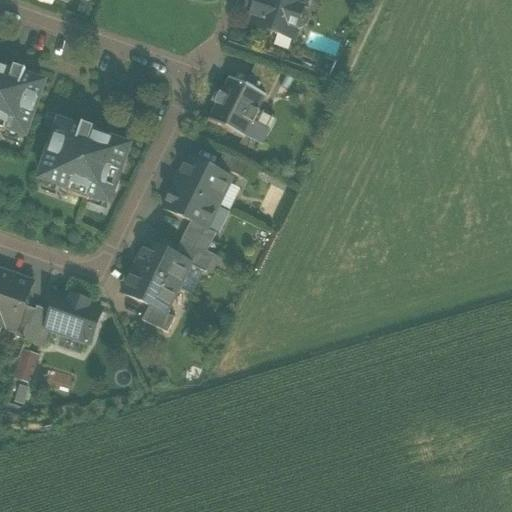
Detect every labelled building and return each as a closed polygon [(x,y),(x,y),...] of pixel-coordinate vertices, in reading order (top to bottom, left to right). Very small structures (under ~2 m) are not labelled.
[(256,0),(251,17),(255,18),(260,0),(256,0)] [(271,33),(294,41),(306,4),(307,3),(298,0),(260,0),(255,18),(254,21),(273,28),(271,33)] [(266,98),(269,99),(281,74),(256,66),(246,87),(265,97),(266,97),(266,98)] [(6,131),(25,138),(43,85),(24,78),(26,73),(14,69),(13,74),(0,69),(0,133),(5,135),(6,131)] [(208,123),(244,140),(252,125),(254,126),(259,113),(258,113),(265,97),(246,87),(229,80),(222,96),(220,95),(214,106),(216,107),(208,123)] [(269,134),(275,121),(259,113),(254,126),(269,134)] [(88,198),(108,205),(128,148),(92,135),(93,130),(82,126),(80,131),(60,124),(40,181),(69,191),(68,195),(87,202),(88,198)] [(218,168),(243,180),(249,167),(224,155),(218,168)] [(188,160),(176,185),(219,206),(231,181),(188,160)] [(207,231),(219,206),(176,185),(163,210),(190,224),(207,231)] [(190,224),(182,242),(207,254),(216,235),(207,231),(190,224)] [(214,257),(207,254),(182,242),(174,258),(190,265),(189,266),(206,274),(214,257)] [(135,269),(134,270),(178,291),(189,266),(190,265),(174,258),(147,244),(140,259),(141,260),(137,269),(135,269)] [(166,315),(178,291),(134,270),(136,271),(131,281),(129,280),(122,295),(149,308),(165,316),(166,315)] [(0,328),(14,333),(16,334),(24,308),(33,285),(0,273),(0,328)] [(52,331),(90,345),(101,312),(87,308),(88,304),(73,299),(72,302),(58,297),(52,314),(47,329),(52,331)] [(13,338),(25,342),(36,312),(24,308),(16,334),(14,333),(13,338)] [(25,342),(46,349),(52,331),(47,329),(52,314),(37,308),(36,312),(25,342)] [(142,322),(167,335),(175,319),(166,315),(165,316),(149,308),(142,322)] [(14,378),(33,383),(39,355),(20,351),(14,378)]
